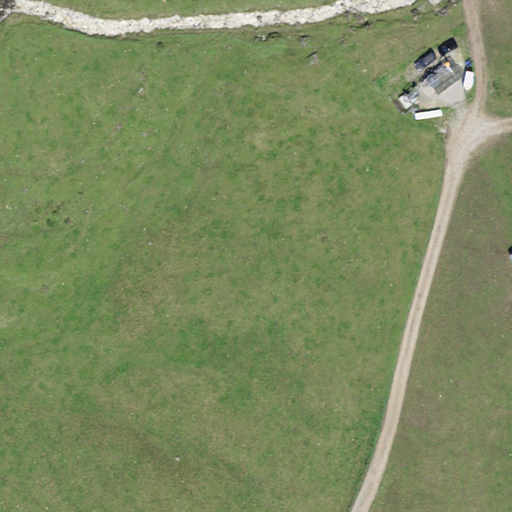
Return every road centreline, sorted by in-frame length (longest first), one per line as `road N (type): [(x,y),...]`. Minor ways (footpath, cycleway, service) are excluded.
road 1 (track): [(356,511),(469,131)]
road 2 (track): [(469,131),(480,64),(467,0)]
